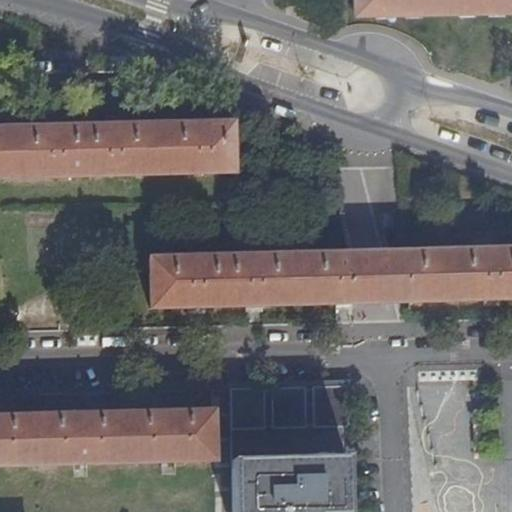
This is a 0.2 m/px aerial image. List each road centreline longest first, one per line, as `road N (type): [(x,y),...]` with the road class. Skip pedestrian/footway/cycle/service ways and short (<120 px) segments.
road 1 (residential): [(41,0),(316,109)]
road 2 (residential): [(342,51),(152,0)]
road 3 (residential): [(376,130),(511,178)]
